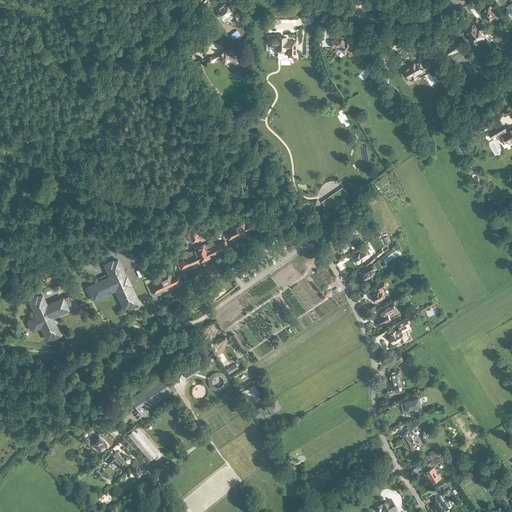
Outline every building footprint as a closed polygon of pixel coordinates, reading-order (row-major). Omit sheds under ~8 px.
[(156,0),(157,1),(152,5),(155,9),(164,3),(161,0),(156,0)] [(489,21),(494,17),(489,10),(492,8),(496,12),(498,14),(500,13),(492,2),(484,8),(485,9),(482,11),(489,21)] [(218,15),(220,18),(223,18),(224,20),(233,13),(239,28),(244,25),(237,10),(233,12),(232,11),(232,8),(230,6),(227,5),(226,4),(218,11),(218,12),(218,15)] [(469,37),(474,43),(483,36),(480,31),(484,27),(477,18),(474,20),(477,24),(480,22),(482,25),(477,28),(474,24),(471,26),(470,25),(467,27),(468,28),(465,30),(469,37)] [(296,56),(296,40),(286,40),(286,37),(268,37),(268,41),(268,49),(277,49),(277,56),(296,56)] [(340,46),(335,52),(338,54),(341,50),(343,51),(343,52),(344,53),(345,53),(347,55),(357,63),(358,62),(359,62),(363,58),(362,57),(363,56),(365,53),(362,50),(360,53),(359,54),(351,48),(352,47),(349,44),(343,39),(343,40),(331,40),(332,46),(337,46),(340,46)] [(456,51),(456,52),(463,48),(458,41),(450,47),(450,48),(446,50),(449,56),(456,51)] [(222,52),(215,56),(207,56),(207,63),(213,63),(213,59),(216,59),(219,58),(221,61),(222,60),(224,64),(229,61),(238,65),(241,60),(234,57),(232,54),(235,52),(232,48),(226,51),(225,51),(223,52),(222,52)] [(404,69),(408,77),(416,73),(417,76),(422,73),(421,72),(429,67),(432,58),(427,56),(425,65),(423,66),(419,60),(415,62),(414,62),(409,65),(410,66),(404,69)] [(436,72),(440,79),(445,76),(441,69),(436,72)] [(511,128),(509,130),(508,128),(509,127),(507,123),(498,126),(499,130),(503,129),(504,132),(504,133),(506,141),(511,139),(511,140),(511,128)] [(294,212),(299,220),(304,216),(299,209),(294,212)] [(232,230),(228,232),(226,233),(228,239),(256,227),(253,221),(247,223),(246,222),(245,223),(244,220),(231,226),(232,229),(231,229),(232,230)] [(197,231),(194,225),(187,228),(190,234),(188,235),(191,243),(192,243),(200,240),(198,234),(199,234),(198,231),(197,231)] [(341,239),(337,241),(339,243),(338,248),(340,251),(344,251),(347,250),(348,247),(348,246),(349,245),(353,243),(354,242),(356,242),(358,241),(357,241),(359,235),(356,234),(356,232),(353,231),(352,231),(350,230),(350,231),(349,232),(349,234),(349,236),(347,236),(347,237),(347,238),(346,240),(346,241),(344,242),(342,242),(341,239)] [(210,257),(210,256),(228,248),(225,241),(215,245),(213,241),(205,245),(204,243),(193,248),(194,250),(189,252),(188,251),(183,253),(185,258),(186,257),(187,258),(178,262),(181,269),(199,261),(199,262),(210,257)] [(368,245),(360,249),(362,251),(353,257),(358,263),(362,261),(365,259),(365,258),(370,256),(369,254),(370,253),(368,249),(370,248),(368,245)] [(365,280),(376,274),(376,273),(375,272),(376,271),(375,270),(378,269),(374,262),(379,257),(382,254),(384,252),(382,249),(380,251),(364,264),(367,267),(361,270),(363,274),(362,275),(365,280)] [(145,261),(148,267),(158,263),(155,257),(145,261)] [(87,286),(85,287),(91,300),(93,299),(93,300),(115,290),(124,309),(128,307),(129,309),(139,304),(131,286),(132,286),(127,274),(126,275),(118,258),(114,260),(113,259),(103,263),(108,273),(100,277),(101,279),(87,285),(87,286)] [(53,269),(49,271),(52,278),(59,275),(56,268),(57,267),(55,264),(52,265),(53,269)] [(44,281),(52,278),(49,271),(43,274),(42,270),(38,271),(40,275),(41,275),(44,281)] [(156,280),(158,283),(151,286),(154,293),(182,280),(179,274),(172,277),(170,273),(156,280)] [(383,299),(382,297),(385,296),(384,293),(385,292),(383,289),(388,285),(385,280),(375,287),(377,290),(375,290),(376,293),(372,295),(376,303),(383,299)] [(409,291),(412,296),(421,290),(418,286),(409,291)] [(54,317),(70,310),(70,309),(76,306),(70,294),(64,297),(64,296),(47,303),(43,293),(38,295),(38,294),(28,298),(35,316),(27,319),(32,331),(41,327),(47,340),(51,338),(51,340),(62,335),(54,317)] [(387,305),(378,310),(381,317),(379,318),(379,319),(379,320),(380,322),(381,323),(381,322),(382,325),(391,320),(389,316),(390,315),(389,313),(389,312),(390,311),(396,308),(393,302),(392,302),(387,305)] [(407,319),(396,324),(398,329),(390,333),(391,335),(389,336),(393,344),(400,341),(400,342),(409,338),(405,331),(411,328),(407,319)] [(127,350),(123,357),(128,360),(130,361),(134,354),(127,350)] [(121,355),(117,362),(122,365),(124,367),(128,360),(123,357),(121,355)] [(405,359),(403,357),(396,362),(398,365),(401,362),(405,359)] [(115,361),(111,368),(116,371),(115,371),(118,372),(122,365),(117,362),(115,361)] [(186,379),(202,369),(199,364),(183,373),(186,379)] [(108,366),(104,373),(104,374),(109,376),(109,377),(111,378),(115,371),(116,371),(111,368),(108,366)] [(386,389),(387,389),(388,394),(396,392),(396,391),(399,390),(399,387),(402,387),(400,376),(401,375),(400,369),(389,372),(390,377),(392,377),(393,382),(386,383),(386,385),(385,386),(386,389)] [(102,372),(98,379),(103,382),(105,383),(109,377),(109,376),(104,374),(104,373),(102,372)] [(162,377),(131,398),(142,416),(174,395),(178,393),(176,390),(168,378),(165,377),(163,378),(162,377)] [(96,378),(92,385),(97,388),(99,389),(103,382),(98,379),(96,378)] [(92,385),(90,383),(85,391),(93,395),(97,388),(92,385)] [(421,397),(420,394),(414,396),(415,399),(401,403),(405,415),(416,411),(415,407),(421,405),(419,398),(421,397)] [(402,436),(405,442),(413,438),(418,435),(412,430),(418,424),(422,422),(421,419),(407,427),(408,430),(405,432),(406,433),(403,434),(404,435),(402,436)] [(150,458),(152,456),(156,460),(162,454),(138,427),(129,434),(150,458)] [(411,446),(419,442),(421,445),(429,440),(424,431),(418,435),(413,438),(405,442),(408,448),(409,447),(409,449),(412,447),(411,446)] [(92,441),(94,443),(93,444),(93,446),(96,449),(98,449),(98,450),(99,450),(100,449),(101,450),(101,449),(102,450),(103,450),(105,448),(105,447),(105,446),(106,446),(102,442),(103,441),(98,436),(97,437),(96,436),(93,439),(94,440),(92,441)] [(111,455),(108,452),(102,459),(104,461),(111,455)] [(110,464),(113,461),(118,466),(122,470),(126,465),(122,462),(124,460),(116,452),(108,460),(106,461),(110,464)] [(426,463),(436,457),(435,454),(431,456),(426,455),(425,460),(426,463)] [(443,460),(441,456),(432,461),(434,465),(443,460)] [(136,475),(137,476),(139,476),(143,472),(137,465),(136,467),(135,466),(133,467),(133,466),(130,469),(136,475)] [(434,467),(425,472),(432,483),(441,478),(434,467)] [(332,477),(328,470),(319,475),(323,482),(332,477)] [(309,490),(318,485),(314,479),(306,484),(309,490)] [(489,490),(492,486),(490,482),(484,483),(485,485),(487,489),(489,490)] [(503,501),(508,498),(502,488),(497,491),(503,501)] [(448,511),(450,511),(449,511),(451,509),(452,508),(450,504),(448,503),(446,504),(445,504),(444,504),(440,497),(434,500),(437,507),(433,509),(435,511),(448,511)]
